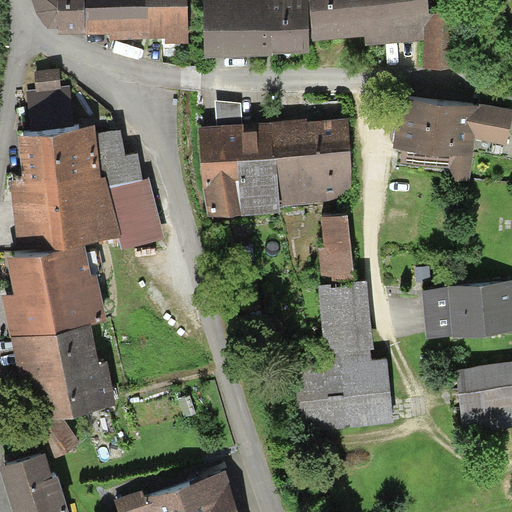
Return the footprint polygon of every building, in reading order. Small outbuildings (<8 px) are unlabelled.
[(86,22),(85,0),(34,0),(36,3),(46,20),(59,20),(59,24),(86,22)] [(189,37),(187,0),(85,0),(86,22),(86,27),(110,26),(111,34),(165,33),(165,38),(189,37)] [(309,47),(309,0),(204,0),(205,48),(272,48),(272,47),(309,47)] [(428,0),(310,0),(312,31),(365,27),(366,39),(425,35),(424,21),(430,15),(429,7),(428,0)] [(463,8),(429,7),(430,15),(424,21),(425,35),(424,60),(461,58),(463,8)] [(73,64),(36,68),(41,120),(79,116),(73,64)] [(480,98),(399,87),(392,139),(457,148),(454,176),(470,178),(475,134),(480,98)] [(217,117),(242,115),(241,98),(215,96),(217,117)] [(511,115),(511,105),(480,98),(475,134),(506,142),(511,115)] [(307,112),(275,113),(280,203),(353,198),(348,112),(307,114),(307,112)] [(280,203),(275,113),(242,115),(217,117),(200,118),(205,207),(280,203)] [(41,120),(18,123),(24,170),(10,173),(17,245),(85,232),(118,230),(121,230),(107,167),(102,167),(97,125),(95,114),(79,116),(41,120)] [(121,230),(118,230),(121,243),(164,232),(150,172),(143,172),(139,145),(126,147),(121,122),(97,125),(102,167),(107,167),(121,230)] [(354,272),(349,204),(321,207),(324,241),(319,241),(322,275),(332,274),(332,278),(346,277),(346,274),(352,274),(352,272),(354,272)] [(17,245),(8,247),(15,284),(2,287),(11,329),(92,313),(107,311),(98,264),(91,265),(85,232),(17,245)] [(322,275),(319,276),(325,346),(329,345),(371,341),(375,340),(367,271),(354,272),(352,272),(352,274),(346,274),(346,277),(332,278),(332,274),(322,275)] [(511,274),(422,282),(426,331),(511,324),(511,274)] [(92,313),(11,329),(27,413),(57,407),(116,395),(108,351),(99,353),(92,313)] [(371,341),(329,345),(330,357),(296,360),(302,424),(394,416),(388,351),(372,352),(371,341)] [(511,356),(458,361),(464,427),(511,422),(511,356)] [(57,407),(36,419),(55,452),(80,437),(65,413),(62,415),(57,407)] [(46,441),(0,455),(0,459),(16,511),(38,511),(67,503),(70,502),(58,464),(54,465),(46,441)] [(243,511),(225,460),(144,489),(143,484),(114,495),(119,511),(243,511)] [(69,511),(67,503),(38,511),(69,511)]
